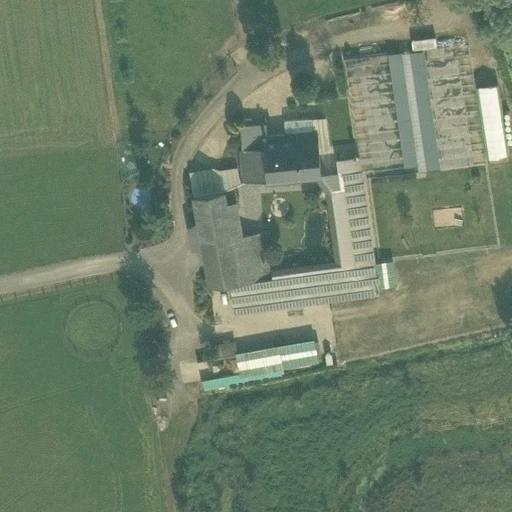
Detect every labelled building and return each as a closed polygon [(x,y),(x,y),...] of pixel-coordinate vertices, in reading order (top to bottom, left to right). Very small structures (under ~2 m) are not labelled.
[(435,37),(411,39),(412,49),(436,47),(435,37)] [(409,53),(411,66),(424,65),(422,51),(409,53)] [(390,53),(392,78),(405,76),(402,54),(402,52),(390,53)] [(411,66),(409,53),(402,54),(405,76),(409,105),(410,114),(414,142),(415,151),(418,166),(418,170),(426,169),(424,154),(423,146),(418,115),(417,106),(413,75),(411,66)] [(411,66),(413,75),(425,74),(424,65),(411,66)] [(413,75),(417,106),(429,105),(425,74),(413,75)] [(392,78),(397,106),(409,105),(405,76),(392,78)] [(508,156),(497,84),(475,87),(486,159),(508,156)] [(398,115),(410,114),(409,105),(397,106),(398,115)] [(417,106),(418,115),(431,114),(429,105),(417,106)] [(398,115),(402,144),(414,142),(410,114),(398,115)] [(418,115),(423,146),(435,144),(431,114),(418,115)] [(283,121),(284,135),(315,131),(316,138),(317,151),(329,150),(326,117),(283,121)] [(244,131),(246,148),(264,147),(267,180),(320,175),(318,160),(317,151),(316,138),(315,131),(284,135),(263,137),(262,129),(244,131)] [(402,144),(403,152),(415,151),(414,142),(402,144)] [(423,146),(424,154),(436,153),(435,144),(423,146)] [(236,184),(267,180),(264,147),(246,148),(232,150),(234,169),(236,184)] [(403,152),(405,167),(418,166),(415,151),(403,152)] [(273,279),(241,283),(230,284),(234,312),(377,292),(377,288),(373,262),(358,156),(356,156),(356,153),(353,154),(354,157),(336,159),(338,173),(340,189),(331,190),(342,265),(272,275),(273,279)] [(424,154),(426,169),(438,168),(436,153),(424,154)] [(189,174),(193,197),(224,191),(236,184),(234,169),(219,171),(213,169),(189,174)] [(338,173),(320,175),(331,190),(340,189),(338,173)] [(198,225),(199,229),(230,223),(226,203),(224,191),(193,197),(198,225)] [(237,201),(226,203),(230,223),(232,237),(233,238),(243,236),(237,201)] [(232,237),(230,223),(199,229),(202,244),(232,237)] [(199,229),(198,225),(186,227),(191,250),(203,248),(202,244),(199,229)] [(243,236),(233,238),(241,283),(273,279),(272,275),(265,232),(243,236)] [(233,238),(232,237),(202,244),(203,248),(210,286),(230,284),(241,283),(233,238)] [(392,260),(373,262),(377,288),(395,285),(392,260)] [(235,353),(238,374),(239,376),(282,368),(318,361),(314,338),(235,353)] [(218,357),(235,353),(232,341),(215,345),(218,357)] [(284,376),(282,368),(239,376),(238,374),(202,380),(204,392),(284,376)]
